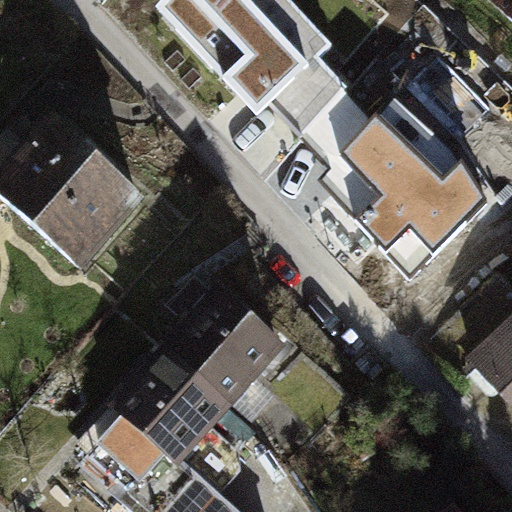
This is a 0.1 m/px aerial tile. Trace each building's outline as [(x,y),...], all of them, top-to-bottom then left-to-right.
[(294,36),(258,0),(169,0),(160,10),(176,26),(166,36),(230,100),(294,36)] [(511,0),(506,0),(474,36),(511,70),(511,0)] [(142,230),(55,156),(0,220),(0,240),(77,305),(142,230)] [(372,173),(316,223),(371,285),(427,234),(372,173)] [(293,368),(223,310),(113,442),(183,500),(293,368)] [(511,364),(476,400),(511,437),(511,364)]
